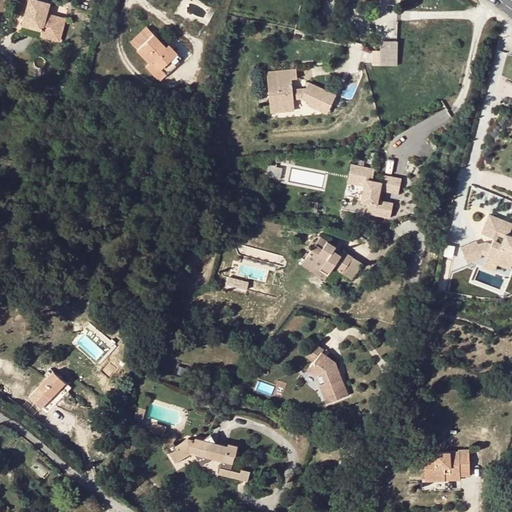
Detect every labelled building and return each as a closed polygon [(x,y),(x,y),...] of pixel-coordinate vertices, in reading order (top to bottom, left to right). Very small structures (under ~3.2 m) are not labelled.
[(49,1),(42,0),(28,0),(23,23),(43,28),(42,34),(60,38),(65,16),(47,12),(49,1)] [(317,2),(306,1),(305,13),(316,13),(317,2)] [(137,53),(153,37),(146,30),(130,46),(137,53)] [(168,47),(166,49),(153,37),(137,53),(150,65),(153,63),(166,75),(181,59),(168,47)] [(380,41),(380,64),(396,65),(396,41),(380,41)] [(147,68),(160,81),(166,75),(153,63),(150,65),(147,68)] [(299,77),(313,75),(311,64),(297,66),(299,77)] [(329,105),(335,94),(308,81),(305,87),(292,87),(292,77),(297,77),(297,68),(278,68),(268,68),(268,88),(269,101),(279,101),(279,109),(292,109),(292,97),(300,97),(309,100),(307,104),(319,110),(322,102),(329,105)] [(269,101),(269,109),(279,109),(279,101),(269,101)] [(322,102),(319,110),(325,113),(329,105),(322,102)] [(374,169),(351,165),(347,183),(363,186),(360,202),(368,204),(366,214),(389,219),(392,204),(380,202),(383,191),(397,194),(400,180),(382,176),(381,183),(371,181),(374,169)] [(483,266),(495,271),(497,264),(510,269),(511,264),(511,235),(509,235),(511,227),(511,222),(490,214),(482,233),(494,238),(492,245),(485,242),(479,244),(477,240),(461,247),(468,263),(484,256),(482,253),(487,255),(483,266)] [(317,243),(322,236),(315,231),(310,237),(317,243)] [(336,268),(345,254),(322,236),(317,243),(310,237),(298,253),(313,263),(314,260),(322,266),(326,261),(336,268)] [(313,263),(298,253),(295,257),(318,273),(322,266),(314,260),(313,263)] [(313,343),(303,354),(311,360),(306,365),(315,373),(318,371),(322,383),(316,385),(323,404),(344,396),(332,363),(319,351),(321,350),(313,343)] [(37,387),(50,399),(57,391),(65,383),(52,371),(37,387)] [(63,397),(57,391),(50,399),(56,404),(63,397)] [(147,409),(138,407),(133,422),(142,425),(147,409)] [(217,451),(211,441),(203,447),(196,444),(195,449),(188,446),(175,453),(177,456),(170,460),(175,468),(194,459),(198,466),(205,463),(229,469),(233,454),(217,451)] [(445,482),(453,480),(452,476),(466,474),(465,469),(475,467),(472,446),(438,452),(440,463),(445,482)] [(433,484),(445,482),(440,463),(430,465),(433,484)] [(215,480),(236,485),(238,478),(217,473),(215,480)] [(238,478),(236,485),(246,487),(247,480),(238,478)]
